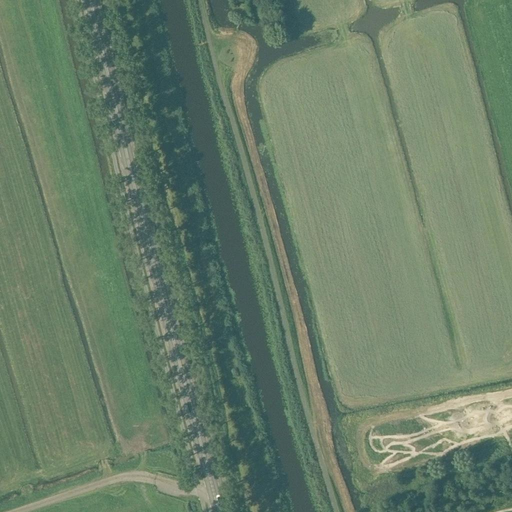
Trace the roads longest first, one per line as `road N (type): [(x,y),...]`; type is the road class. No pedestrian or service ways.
road 1 (primary): [(218,511),(89,0)]
road 2 (unclassified): [(17,511),(124,476),(154,482)]
